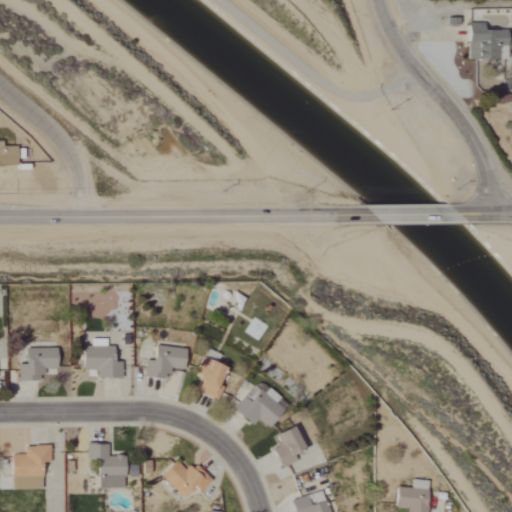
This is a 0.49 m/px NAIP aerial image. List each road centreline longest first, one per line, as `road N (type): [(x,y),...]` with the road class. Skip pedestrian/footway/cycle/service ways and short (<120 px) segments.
road 1 (secondary): [(376,217),(0,221)]
road 2 (residential): [(0,414),(189,416),(246,467),(261,511)]
road 3 (tertiary): [(495,212),(474,145),(397,45),(379,0)]
road 4 (residential): [(91,221),(69,145),(0,84)]
